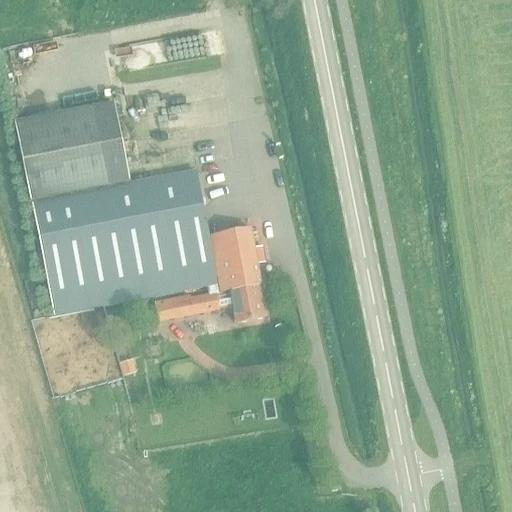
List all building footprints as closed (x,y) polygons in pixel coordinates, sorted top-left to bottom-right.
[(174,80),(149,83),(151,100),(141,101),(143,118),(160,116),(159,110),(214,104),(213,95),(176,99),(174,80)] [(29,99),(45,193),(152,175),(137,81),(29,99)] [(218,285),(207,238),(194,172),(129,185),(31,205),(53,317),(218,285)] [(207,238),(218,285),(220,294),(230,292),(236,324),(264,319),(258,287),(260,287),(249,229),(207,238)] [(170,320),(218,310),(215,294),(190,299),(190,297),(166,302),(170,320)] [(122,380),(135,377),(131,362),(118,366),(122,380)]
